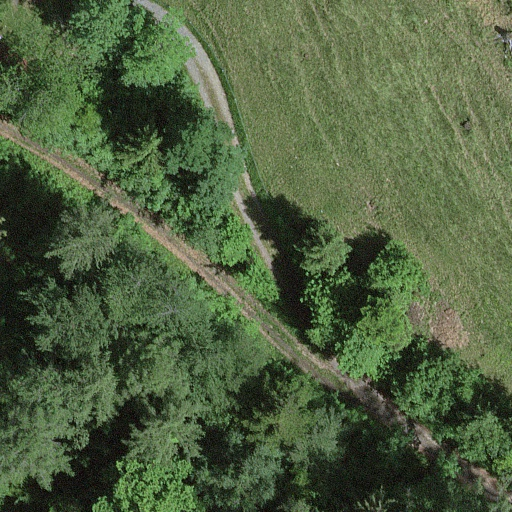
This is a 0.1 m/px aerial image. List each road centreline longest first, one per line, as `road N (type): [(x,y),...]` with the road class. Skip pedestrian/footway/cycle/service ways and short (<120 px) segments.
road 1 (track): [(347,381),(247,210),(195,52),(159,6),(127,0)]
road 2 (track): [(347,381),(299,353),(167,234),(0,133)]
road 3 (track): [(511,503),(347,381)]
